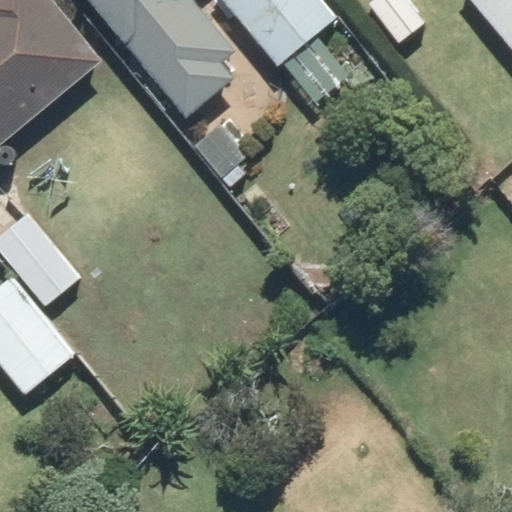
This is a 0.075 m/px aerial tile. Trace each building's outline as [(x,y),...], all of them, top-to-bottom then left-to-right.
[(0,0),(0,151),(103,58),(50,0),(0,0)] [(223,0),(275,62),(332,15),(319,0),(80,0),(188,128),(255,73),(193,0),(223,0)] [(511,0),(469,0),(511,41),(511,0)] [(28,205),(0,229),(0,253),(47,308),(87,274),(28,205)] [(8,280),(0,286),(0,373),(19,397),(70,356),(8,280)]
